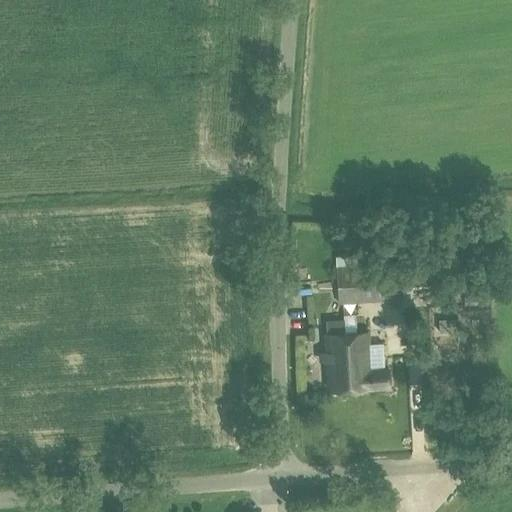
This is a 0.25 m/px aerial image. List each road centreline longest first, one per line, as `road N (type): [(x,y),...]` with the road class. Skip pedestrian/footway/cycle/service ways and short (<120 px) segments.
road 1 (unclassified): [(282,479),(276,249),(291,0)]
road 2 (unclassified): [(0,501),(282,479)]
road 3 (unclassified): [(282,479),(511,461)]
